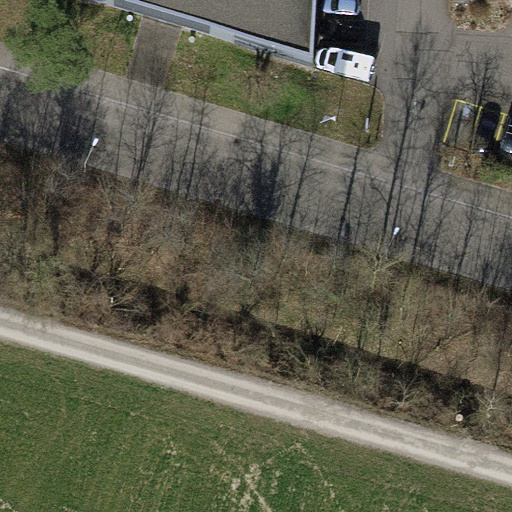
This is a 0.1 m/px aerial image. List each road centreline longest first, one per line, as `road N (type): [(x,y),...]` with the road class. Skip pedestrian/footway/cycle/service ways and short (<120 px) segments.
road 1 (residential): [(511,258),(0,106)]
road 2 (track): [(511,481),(0,332)]
road 3 (unknown): [(414,0),(397,224)]
